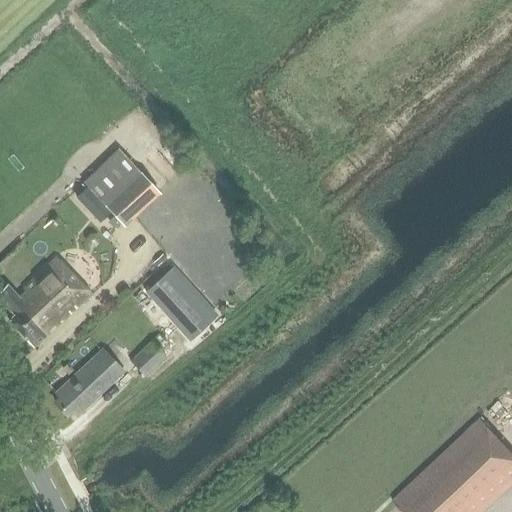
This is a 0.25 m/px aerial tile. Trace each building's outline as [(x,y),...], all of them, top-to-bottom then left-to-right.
[(119,150),(83,184),(121,224),(157,191),(119,150)] [(95,198),(86,189),(77,197),(86,207),(95,198)] [(8,321),(33,348),(90,295),(55,259),(16,296),(7,286),(0,292),(0,301),(13,316),(8,321)] [(174,267),(145,294),(190,343),(219,316),(174,267)] [(151,341),(129,362),(144,378),(166,357),(151,341)] [(102,347),(53,394),(58,399),(55,403),(67,416),(71,413),(77,418),(125,372),(102,347)] [(511,455),(478,419),(392,499),(403,511),(479,511),(511,482),(511,455)]
